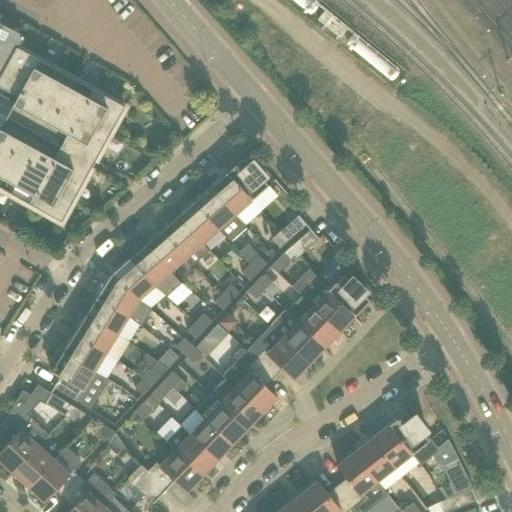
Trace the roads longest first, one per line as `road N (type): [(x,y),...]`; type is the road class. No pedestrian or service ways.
road 1 (unclassified): [(455,349),(255,101)]
road 2 (residential): [(227,511),(281,460),(400,374),(455,349)]
road 3 (residential): [(62,273),(255,101)]
road 4 (unclassified): [(255,101),(168,0)]
